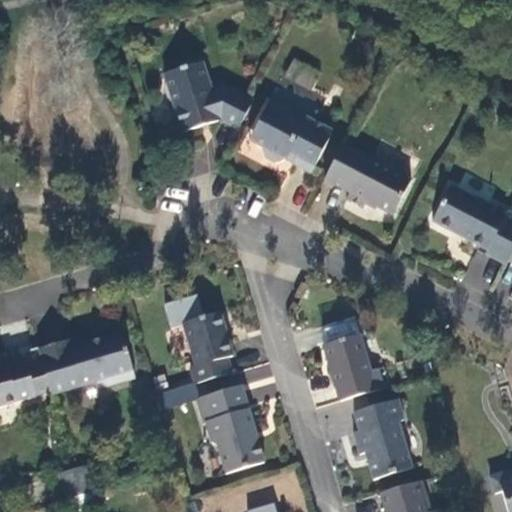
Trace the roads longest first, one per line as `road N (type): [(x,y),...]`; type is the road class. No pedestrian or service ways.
road 1 (residential): [(289,250),(192,204),(161,259),(11,309)]
road 2 (residential): [(334,511),(273,294),(289,250)]
road 3 (residential): [(289,250),(511,348)]
